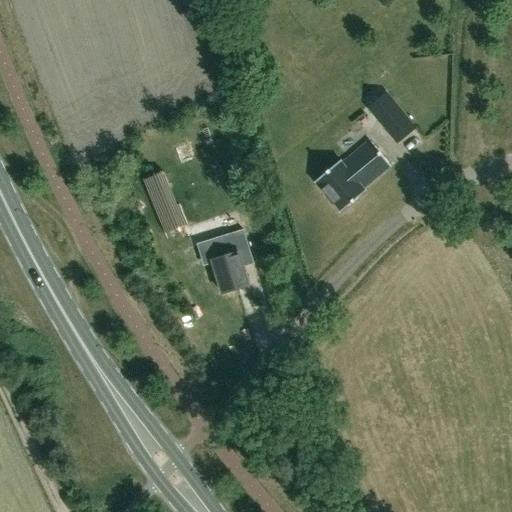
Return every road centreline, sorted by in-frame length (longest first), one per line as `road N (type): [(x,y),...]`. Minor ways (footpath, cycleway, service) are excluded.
road 1 (residential): [(235,393),(393,225),(456,183),(511,165)]
road 2 (primary): [(0,194),(129,415)]
road 3 (track): [(62,511),(0,380)]
road 4 (primary): [(204,511),(176,460),(129,415)]
road 5 (primary): [(129,415),(145,460),(200,511)]
